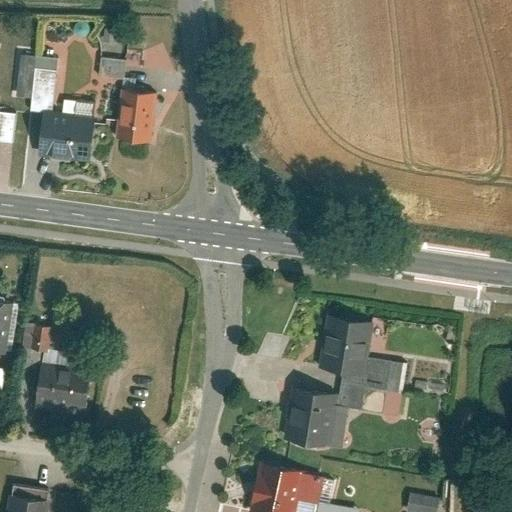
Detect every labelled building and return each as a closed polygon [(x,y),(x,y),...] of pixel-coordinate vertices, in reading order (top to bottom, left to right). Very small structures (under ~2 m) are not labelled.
[(122,55),(123,38),(107,37),(106,53),(122,55)] [(106,54),(104,74),(130,76),(132,57),(106,54)] [(57,69),(34,66),(29,105),(52,108),(57,69)] [(155,92),(121,88),(116,134),(150,138),(155,92)] [(0,137),(10,138),(13,111),(0,110),(0,137)] [(93,116),(44,111),(39,152),(88,158),(93,116)] [(0,350),(5,351),(12,298),(0,295),(0,350)] [(372,318),(328,311),(326,324),(320,365),(364,371),(372,318)] [(52,323),(28,320),(25,344),(49,347),(52,323)] [(91,368),(41,361),(36,395),(87,402),(91,368)] [(335,391),(291,385),(283,437),(327,443),(333,401),(335,391)] [(349,403),(333,401),(327,443),(343,446),(349,403)] [(324,472),(260,459),(250,511),(256,511),(292,511),(296,496),(318,500),(324,472)] [(45,511),(48,497),(8,492),(5,511),(45,511)] [(436,511),(439,499),(409,493),(406,510),(416,511),(436,511)]
